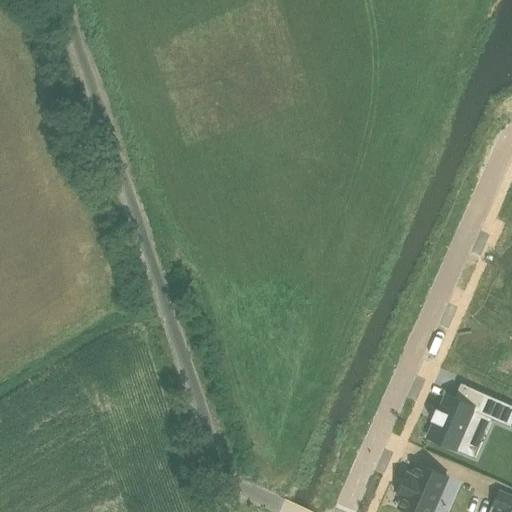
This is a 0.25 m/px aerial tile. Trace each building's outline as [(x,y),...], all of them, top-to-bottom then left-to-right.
[(497,275),(490,291),(511,300),(511,252),(509,251),(508,251),(502,264),(497,275)] [(465,349),(458,364),(487,377),(487,374),(499,349),(511,354),(511,320),(492,311),(486,325),(477,321),(475,326),(473,325),(463,348),(465,349)] [(435,422),(428,438),(456,450),(474,410),(491,418),(511,427),(511,424),(511,405),(463,384),(457,398),(455,397),(447,394),(440,409),(436,408),(431,420),(435,422)] [(404,496),(399,508),(408,511),(432,511),(448,477),(418,464),(413,476),(407,474),(399,493),(404,496)] [(511,511),(511,496),(504,493),(495,511),(511,511)]
